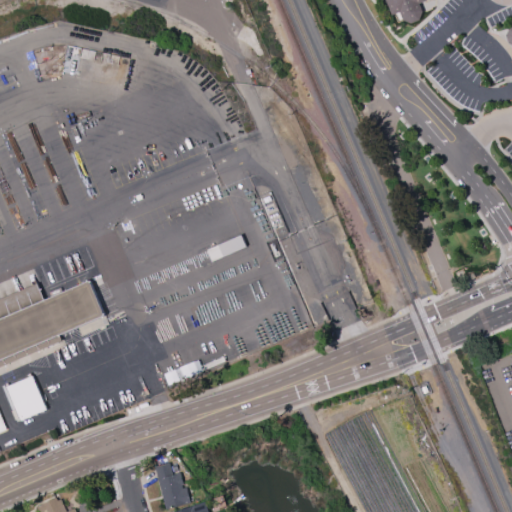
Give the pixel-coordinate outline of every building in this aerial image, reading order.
[(423,0),(418,2),(422,10),(419,18),(411,22),(403,19),(399,11),(392,14),(385,0),(423,0)] [(208,249),(242,235),(247,247),(213,261),(208,249)] [(0,299),(38,283),(46,301),(92,281),(107,315),(68,332),(71,338),(0,368),(0,413),(7,430),(0,433),(0,299)] [(204,370),(202,366),(224,356),(226,361),(204,370)] [(176,369),(199,360),(203,371),(181,381),(176,369)] [(164,374),(175,369),(180,381),(168,386),(164,374)] [(6,388),(33,376),(48,410),(21,422),(20,419),(16,421),(12,412),(16,410),(6,388)] [(165,508),(154,465),(169,461),(172,473),(180,471),(183,483),(181,484),(182,487),(186,486),(190,502),(165,508)] [(40,511),(36,503),(60,493),(67,511),(76,507),(77,511),(40,511)] [(171,511),(205,500),(209,511),(171,511)]
